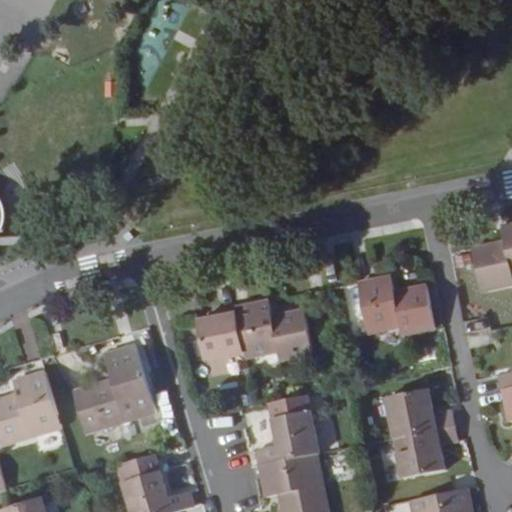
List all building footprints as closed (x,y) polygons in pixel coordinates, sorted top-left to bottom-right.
[(511,224),(503,227),(506,242),(475,248),(484,292),(511,285),(511,224)] [(399,293),(396,276),(363,283),(373,333),(405,326),(407,336),(439,329),(431,286),(399,293)] [(272,319),(269,302),(235,309),(244,353),(246,360),(277,354),(279,363),(313,355),(304,313),(272,319)] [(244,353),(235,309),(219,312),(220,317),(197,322),(205,361),(244,353)] [(114,382),(74,395),(88,436),(158,414),(137,348),(106,358),(114,382)] [(63,431),(46,374),(15,384),(19,398),(0,403),(0,437),(3,449),(63,431)] [(391,399),(399,438),(459,426),(457,411),(438,414),(433,390),(391,399)] [(257,451),(260,467),(317,456),(321,455),(312,412),(274,420),(280,447),(257,451)] [(459,426),(399,438),(408,479),(449,471),(444,446),(463,442),(459,426)] [(169,499),(156,456),(119,467),(132,511),(181,511),(195,508),(190,492),(169,499)] [(328,511),(317,456),(260,467),(267,499),(281,496),(283,511),(328,511)] [(0,463),(0,462),(0,494),(8,491),(0,463)] [(476,511),(472,488),(415,500),(417,511),(476,511)] [(2,511),(46,511),(43,499),(2,511)]
